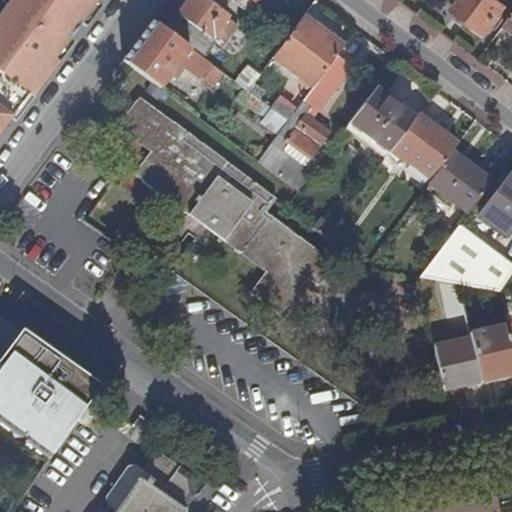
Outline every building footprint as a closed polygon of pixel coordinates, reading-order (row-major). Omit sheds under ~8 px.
[(72,35),(25,0),(0,0),(0,41),(48,77),(57,65),(52,61),(72,35)] [(25,0),(72,35),(98,0),(25,0)] [(201,0),(185,0),(161,32),(188,52),(195,57),(198,59),(227,19),(201,0)] [(244,0),(223,0),(247,18),(255,8),(244,0)] [(448,0),(443,7),(451,13),(460,0),(448,0)] [(460,0),(451,13),(481,35),(501,8),(489,0),(460,0)] [(511,12),(498,33),(511,43),(511,12)] [(271,62),(310,91),(312,88),(333,60),(339,51),(300,22),(273,60),(271,62)] [(161,32),(150,24),(120,65),(157,93),(164,83),(172,89),(185,72),(182,69),(189,60),(184,56),(188,52),(161,32)] [(48,77),(0,41),(0,108),(11,116),(25,97),(31,100),(48,77)] [(264,71),(271,62),(273,60),(252,45),(243,56),(264,71)] [(198,59),(195,57),(191,61),(189,60),(182,69),(185,72),(211,91),(221,76),(198,59)] [(333,60),(312,88),(329,100),(349,72),(333,60)] [(243,66),(235,84),(250,91),(259,73),(243,66)] [(346,126),(386,155),(411,121),(371,92),(346,126)] [(270,113),(248,96),(241,106),(263,123),(270,113)] [(273,205),(137,103),(115,133),(149,158),(132,181),(262,278),(249,296),(279,319),(307,282),(317,289),(333,268),(264,217),(273,205)] [(299,105),(293,114),(303,121),(309,113),(299,105)] [(0,131),(11,116),(0,108),(0,131)] [(286,124),(270,113),(263,123),(259,127),(275,139),(286,124)] [(255,166),(293,195),(313,168),(307,163),(326,138),(303,121),(293,114),(286,124),(275,139),(255,166)] [(415,118),(389,154),(407,168),(410,163),(432,179),(449,155),(455,147),(415,118)] [(432,179),(426,186),(465,215),(488,184),(449,155),(432,179)] [(472,233),(499,252),(511,234),(511,181),(507,178),(477,218),(481,221),(472,233)] [(113,209),(124,195),(111,185),(94,208),(107,218),(113,209)] [(153,213),(125,193),(124,195),(113,209),(140,230),(153,213)] [(511,268),(456,228),(416,281),(436,284),(455,287),(496,295),(511,272),(511,268)] [(330,234),(324,243),(350,262),(357,253),(330,234)] [(462,318),(455,287),(436,284),(445,321),(462,318)] [(416,307),(411,286),(399,289),(404,310),(416,307)] [(468,345),(476,382),(511,374),(511,367),(503,327),(465,335),(468,345)] [(0,423),(46,458),(96,388),(18,333),(0,357),(0,423)] [(476,382),(468,345),(431,353),(439,391),(476,382)] [(182,511),(193,498),(191,478),(156,454),(142,473),(133,467),(125,469),(104,497),(104,506),(108,509),(112,511),(182,511)]
